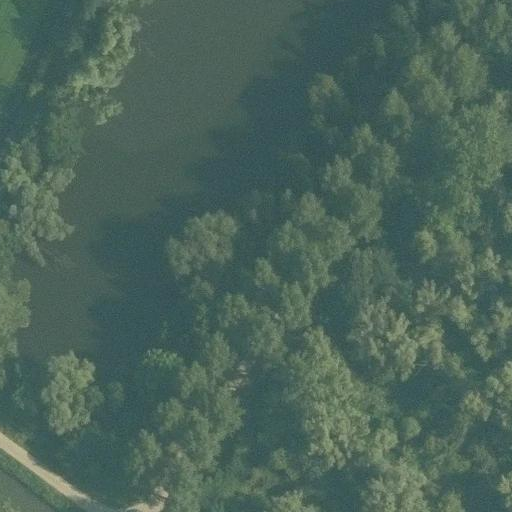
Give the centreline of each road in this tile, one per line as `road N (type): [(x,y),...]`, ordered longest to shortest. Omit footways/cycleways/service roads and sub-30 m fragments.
road 1 (unclassified): [(142,511),(494,0)]
road 2 (unclassified): [(107,511),(0,437)]
